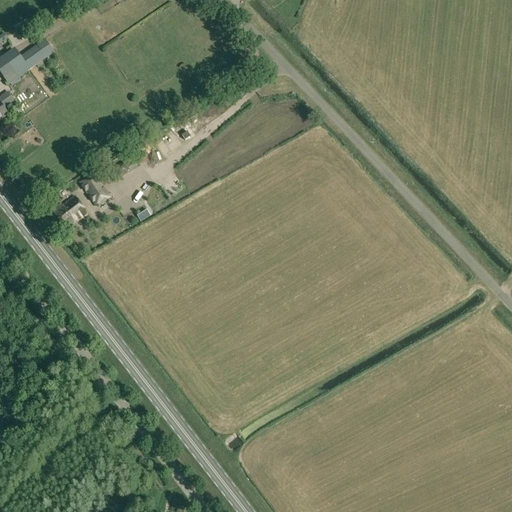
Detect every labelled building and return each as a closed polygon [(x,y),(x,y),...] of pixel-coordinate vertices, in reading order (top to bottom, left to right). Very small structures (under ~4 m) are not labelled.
[(0,72),(9,85),(48,58),(38,44),(21,56),(15,48),(0,58),(0,72)] [(0,119),(8,114),(4,108),(15,100),(8,91),(0,97),(0,119)] [(132,153),(127,159),(132,164),(137,159),(132,153)] [(179,162),(183,167),(194,158),(189,153),(179,162)] [(117,164),(122,175),(131,170),(125,160),(117,164)] [(132,169),(140,166),(138,161),(130,164),(132,169)] [(109,183),(116,182),(113,170),(107,171),(109,183)] [(96,207),(111,197),(94,172),(80,182),(96,207)] [(67,230),(76,223),(75,222),(88,213),(75,197),(63,206),(62,205),(53,212),(67,230)] [(150,216),(146,210),(136,216),(140,222),(150,216)]
